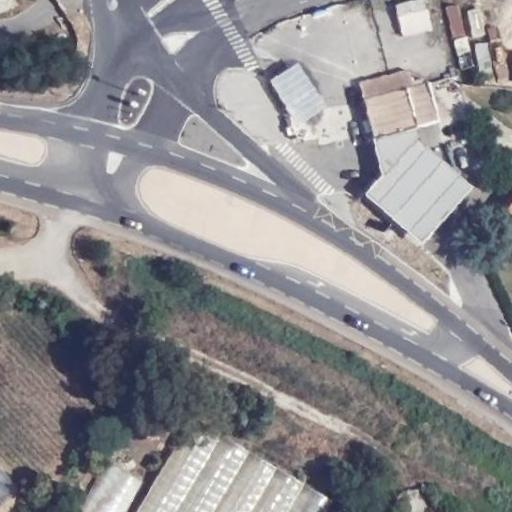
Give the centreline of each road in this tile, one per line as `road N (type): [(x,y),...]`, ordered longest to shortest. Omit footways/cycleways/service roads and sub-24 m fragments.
road 1 (secondary): [(114,215),(289,289),(511,409)]
road 2 (secondary): [(511,369),(319,219)]
road 3 (unclassified): [(319,219),(181,86)]
road 4 (secondary): [(319,219),(145,148)]
